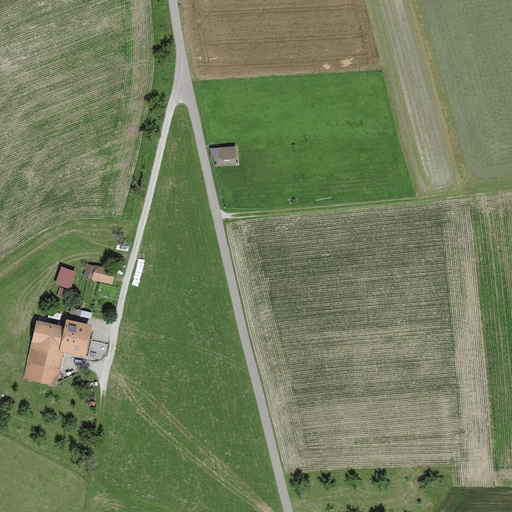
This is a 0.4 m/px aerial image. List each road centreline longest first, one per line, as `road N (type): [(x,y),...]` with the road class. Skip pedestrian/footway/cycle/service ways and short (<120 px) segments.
road 1 (unclassified): [(288,511),(186,75)]
road 2 (residential): [(186,75),(171,106),(104,386)]
road 3 (track): [(215,215),(511,186)]
